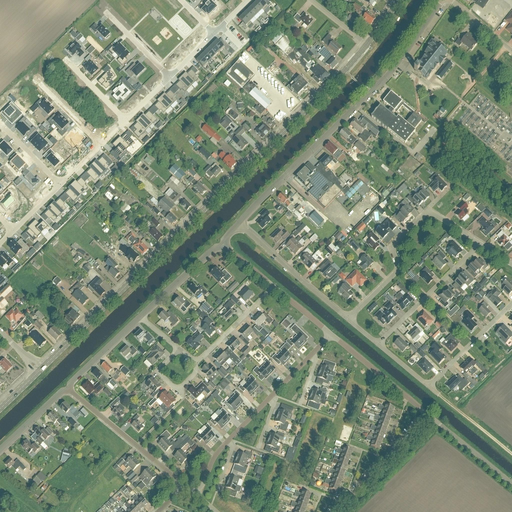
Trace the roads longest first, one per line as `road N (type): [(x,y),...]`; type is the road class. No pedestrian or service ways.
road 1 (secondary): [(39,371),(366,46)]
road 2 (unclassified): [(238,223),(397,64),(442,0)]
road 3 (residential): [(348,319),(398,269),(391,247),(427,211),(479,244)]
road 4 (residential): [(179,490),(166,470),(68,389)]
road 5 (unclassified): [(348,319),(238,223)]
road 6 (residential): [(377,344),(479,244)]
road 7 (residential): [(336,511),(428,415)]
road 8 (unclassified): [(428,415),(330,335)]
